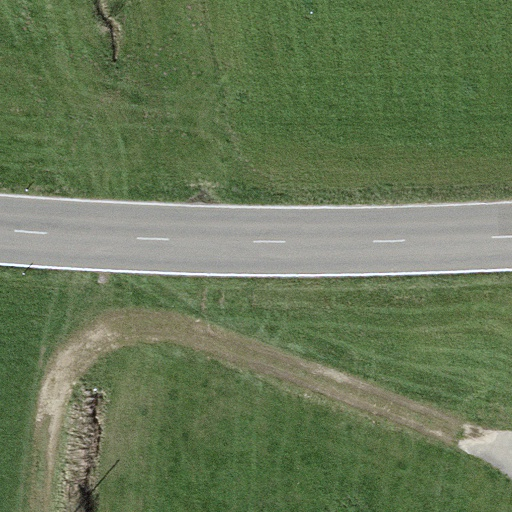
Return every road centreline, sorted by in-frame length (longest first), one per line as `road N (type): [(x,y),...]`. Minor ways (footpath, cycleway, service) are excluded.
road 1 (track): [(55,511),(70,346),(124,334),(201,331),(351,395),(511,449)]
road 2 (primary): [(0,230),(297,243),(511,234)]
